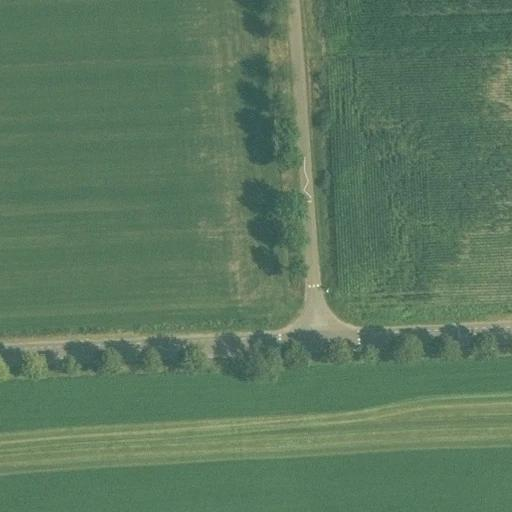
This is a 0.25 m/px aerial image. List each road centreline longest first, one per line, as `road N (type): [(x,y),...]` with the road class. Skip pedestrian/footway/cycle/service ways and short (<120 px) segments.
road 1 (unclassified): [(315,341),(291,0)]
road 2 (tertiary): [(0,355),(315,341)]
road 3 (tertiary): [(511,332),(315,341)]
